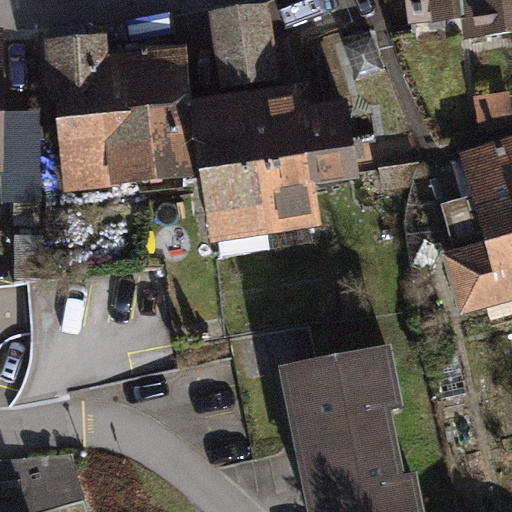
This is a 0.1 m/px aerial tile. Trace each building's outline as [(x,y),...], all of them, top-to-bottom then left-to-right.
[(511,33),(511,0),(408,0),(410,18),(471,9),(474,38),(511,33)] [(259,8),(220,13),(231,86),(270,80),(259,8)] [(111,117),(105,62),(98,41),(53,47),(60,122),(111,117)] [(195,172),(182,53),(105,62),(111,117),(60,122),(67,186),(195,172)] [(297,96),(246,104),(265,225),(317,217),(310,168),(338,163),(334,133),(303,138),(297,96)] [(265,225),(246,104),(199,111),(221,259),(269,251),(265,225)] [(41,177),(39,114),(8,116),(10,177),(41,177)] [(511,144),(505,145),(462,159),(483,226),(468,230),(476,252),(465,254),(466,257),(451,261),(464,308),(511,294),(511,144)] [(387,351),(284,372),(312,511),(421,511),(414,475),(402,477),(387,410),(399,407),(387,351)] [(466,393),(459,356),(435,361),(442,397),(466,393)]
